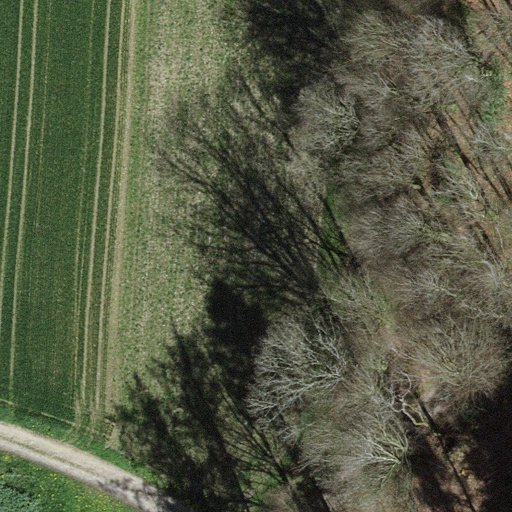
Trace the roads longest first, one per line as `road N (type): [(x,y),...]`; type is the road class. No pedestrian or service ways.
road 1 (track): [(286,511),(385,466),(511,325)]
road 2 (track): [(0,437),(71,458),(154,511)]
